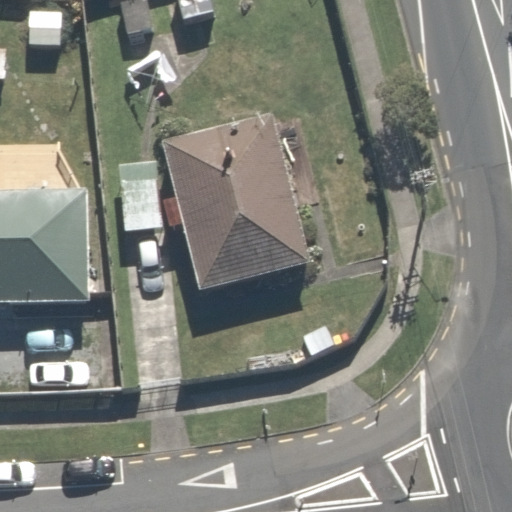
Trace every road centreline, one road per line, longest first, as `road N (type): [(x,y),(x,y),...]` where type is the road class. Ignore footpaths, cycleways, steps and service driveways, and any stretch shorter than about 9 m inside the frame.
road 1 (residential): [(472,457),(248,511)]
road 2 (tertiary): [(471,0),(511,161)]
